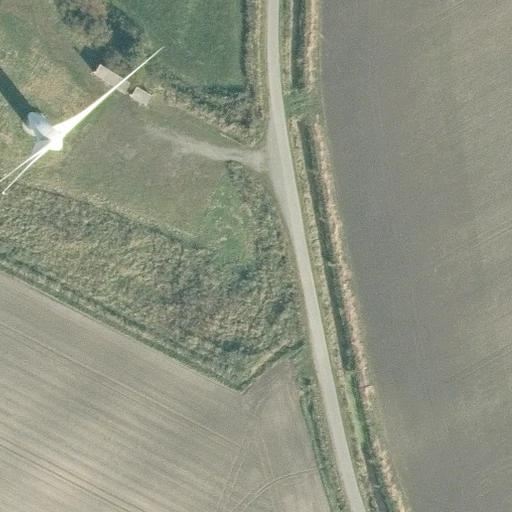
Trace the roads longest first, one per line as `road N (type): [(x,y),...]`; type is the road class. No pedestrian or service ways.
road 1 (unclassified): [(364,511),(338,431),(287,173),(267,0)]
road 2 (track): [(20,14),(287,173)]
